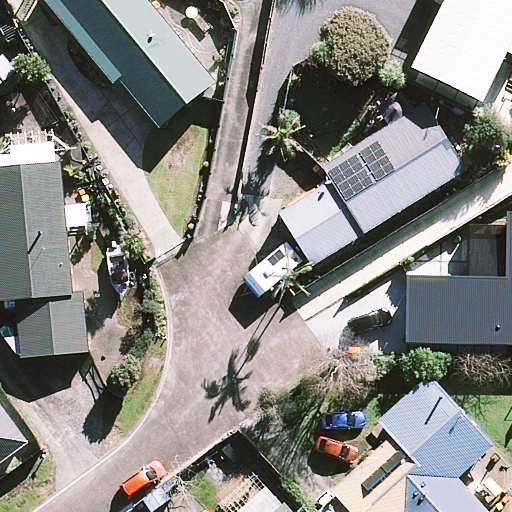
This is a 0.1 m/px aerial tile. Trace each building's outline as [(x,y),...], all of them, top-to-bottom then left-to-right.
[(217,85),(147,0),(46,0),(116,85),(121,80),(162,130),(217,85)] [(511,0),(442,0),(442,2),(446,4),(414,71),(484,104),(508,55),(511,57),(511,0)] [(313,268),(468,172),(426,105),(324,168),(333,181),(280,214),(313,268)] [(75,293),(64,164),(0,169),(0,302),(18,301),(23,359),(90,354),(85,292),(75,293)] [(409,345),(511,347),(511,213),(509,214),(508,279),(410,277),(409,345)] [(394,438),(334,491),(352,511),(487,511),(459,480),(496,448),(431,375),(379,421),(394,438)] [(252,462),(235,443),(200,475),(217,493),(252,462)] [(295,511),(286,502),(274,511),(295,511)]
